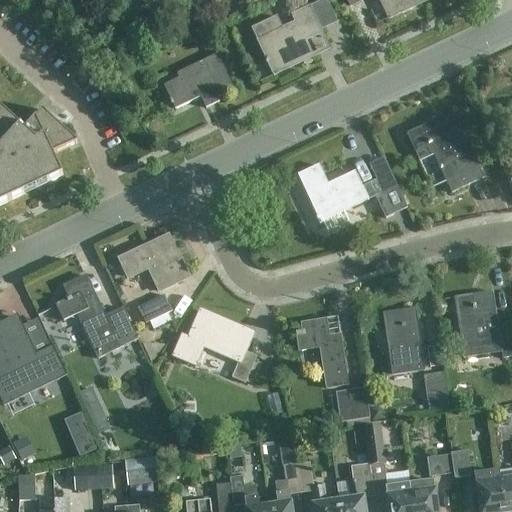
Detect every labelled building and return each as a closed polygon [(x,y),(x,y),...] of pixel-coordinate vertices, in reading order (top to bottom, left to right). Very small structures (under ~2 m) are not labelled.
[(34,0),(52,16),(66,0),(34,0)] [(88,0),(123,0),(133,9),(140,0),(86,0),(87,1),(88,0)] [(322,34),(310,7),(306,0),(299,0),(288,5),(293,15),(289,17),(290,18),(292,16),(295,23),(283,29),(277,17),(251,30),(266,60),(265,61),(266,65),(268,64),(274,77),(276,76),(274,74),(310,57),(303,42),(321,34),(322,34)] [(379,0),(389,20),(430,0),(379,0)] [(201,98),(206,110),(220,103),(218,99),(235,91),(218,56),(178,75),(180,80),(165,87),(176,111),(201,98)] [(80,70),(69,82),(84,96),(95,84),(80,70)] [(25,130),(21,127),(0,107),(0,206),(63,177),(53,155),(78,143),(43,111),(25,130)] [(483,179),(453,113),(407,134),(421,162),(435,155),(453,193),(483,179)] [(319,167),(298,177),(320,224),(323,223),(328,234),(349,223),(344,213),(375,198),(385,220),(407,210),(397,188),(383,159),(369,166),(377,182),(363,188),(355,173),(328,186),(319,167)] [(173,247),(162,252),(158,243),(119,262),(128,279),(149,268),(161,292),(189,279),(173,247)] [(105,318),(86,277),(65,287),(70,299),(56,305),(64,322),(78,315),(99,360),(139,341),(124,309),(105,318)] [(511,317),(497,320),(494,293),(456,299),(465,360),(502,354),(503,359),(511,358),(511,317)] [(138,309),(146,325),(172,313),(164,296),(138,309)] [(383,314),(392,377),(425,372),(416,309),(383,314)] [(183,337),(174,358),(195,367),(204,348),(239,363),(233,379),(245,384),(256,358),(245,353),(248,345),(239,341),(244,331),(201,313),(189,340),(183,337)] [(66,375),(54,350),(53,351),(54,352),(45,357),(44,355),(36,358),(17,319),(0,326),(0,327),(0,328),(4,336),(0,337),(0,392),(5,404),(66,375)] [(329,338),(327,321),(302,325),(303,333),(296,334),(297,337),(298,337),(300,353),(322,349),(328,390),(348,387),(341,336),(329,338)] [(424,376),(428,403),(449,400),(445,373),(424,376)] [(371,420),(367,390),(337,395),(342,424),(371,420)] [(100,406),(88,412),(96,428),(108,423),(100,406)] [(372,422),(385,420),(384,413),(378,408),(371,409),(371,415),(372,422)] [(64,422),(80,459),(97,452),(81,415),(64,422)] [(374,498),(387,497),(389,511),(413,511),(410,486),(408,474),(387,477),(385,465),(387,465),(381,426),(364,428),(370,465),(374,498)] [(22,463),(36,455),(27,438),(13,445),(22,463)] [(292,443),(279,445),(283,468),(284,467),(285,467),(295,466),(292,443)] [(242,460),(240,446),(228,448),(230,462),(242,460)] [(0,451),(0,459),(4,467),(16,460),(8,447),(0,451)] [(454,475),(455,479),(471,477),(468,452),(451,454),(452,456),(454,475)] [(430,478),(454,475),(452,456),(427,459),(430,478)] [(126,463),(128,486),(159,483),(157,459),(126,463)] [(339,511),(339,505),(326,506),(323,488),(314,489),(310,464),(297,466),(301,494),(313,492),(315,511),(339,511)] [(351,503),(339,505),(339,511),(364,511),(363,500),(374,498),(370,465),(351,468),(352,473),(344,475),(346,484),(348,484),(351,503)] [(269,509),(269,511),(291,511),(289,496),(301,494),(297,466),(295,466),(285,467),(284,467),(286,482),(275,483),(278,507),(269,509)] [(90,491),(115,489),(113,467),(88,469),(90,491)] [(76,492),(90,491),(88,469),(75,470),(76,492)] [(505,511),(511,511),(511,471),(500,473),(505,511)] [(481,511),(505,511),(500,473),(476,477),(481,511)] [(19,478),(20,502),(36,501),(35,477),(19,478)] [(244,489),(242,477),(231,479),(235,507),(246,505),(247,511),(269,511),(269,509),(259,510),(256,487),(244,489)] [(413,511),(437,511),(433,483),(410,486),(413,511)] [(234,511),(232,484),(217,486),(219,511),(211,511),(210,502),(199,503),(199,511),(234,511)] [(55,502),(55,511),(69,511),(69,501),(55,502)] [(55,511),(55,502),(41,502),(41,511),(55,511)] [(199,511),(199,503),(187,504),(187,511),(199,511)]
